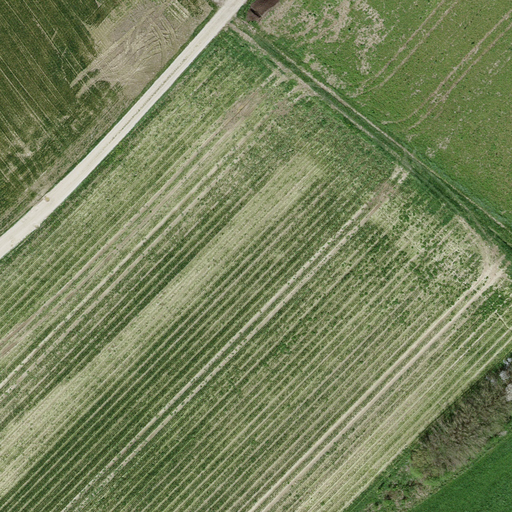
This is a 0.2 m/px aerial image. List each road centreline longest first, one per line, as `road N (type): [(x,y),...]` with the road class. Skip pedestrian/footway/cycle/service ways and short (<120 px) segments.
road 1 (track): [(511,245),(221,0)]
road 2 (track): [(0,249),(236,0)]
